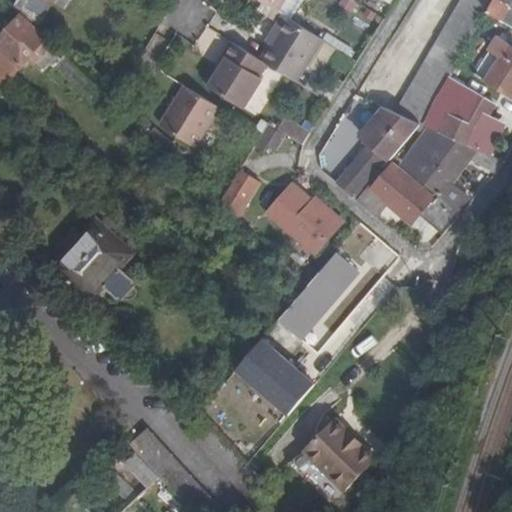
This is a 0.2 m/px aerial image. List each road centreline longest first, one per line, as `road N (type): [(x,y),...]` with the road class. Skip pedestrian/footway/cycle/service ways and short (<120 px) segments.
road 1 (residential): [(401,0),(304,164),(415,259),(439,250),(511,167)]
road 2 (unknown): [(439,250),(434,298),(340,392)]
